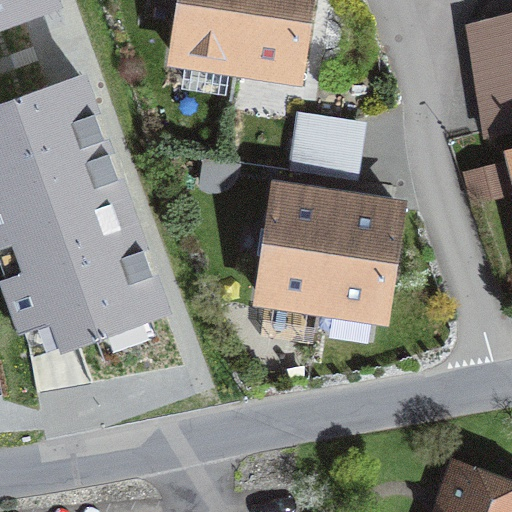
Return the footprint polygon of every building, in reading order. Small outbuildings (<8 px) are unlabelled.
[(53,0),(0,0),(0,23),(55,4),(53,0)] [(175,57),(235,66),(245,0),(177,0),(175,15),(181,16),(175,57)] [(307,0),(245,0),(235,66),(296,76),(302,34),(308,35),(312,9),(306,8),(307,0)] [(511,19),(473,30),(493,129),(511,124),(511,19)] [(81,79),(0,108),(0,241),(16,236),(30,276),(7,284),(22,327),(54,316),(64,345),(164,309),(81,79)] [(292,178),(359,188),(369,122),(302,112),(292,178)] [(511,156),(511,151),(467,161),(474,196),(511,187),(511,156)] [(261,298),(322,307),(338,198),(278,189),(271,230),(261,229),(257,255),(267,256),(261,298)] [(399,207),(338,198),(322,307),(382,316),(388,275),(394,276),(398,249),(392,249),(399,207)] [(511,511),(511,493),(460,474),(446,511),(511,511)]
